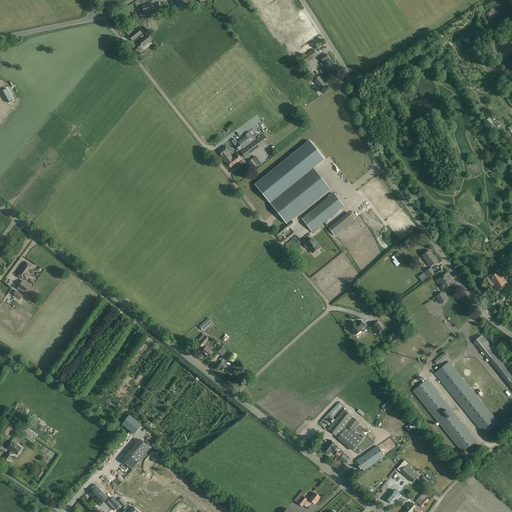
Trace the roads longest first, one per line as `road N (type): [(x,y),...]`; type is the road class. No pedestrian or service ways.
road 1 (track): [(99,16),(327,301),(328,309),(234,394)]
road 2 (unclassified): [(379,511),(0,205)]
road 3 (unclassified): [(511,334),(481,309),(384,172),(347,73),(302,0)]
